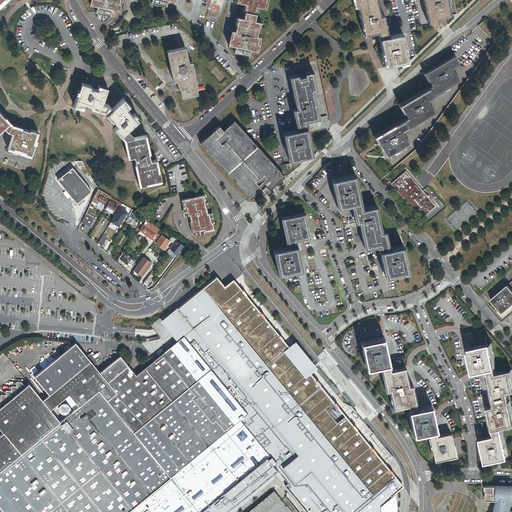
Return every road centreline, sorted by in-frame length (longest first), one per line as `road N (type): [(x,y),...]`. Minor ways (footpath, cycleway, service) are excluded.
road 1 (tertiary): [(0,206),(129,307),(160,297),(245,229)]
road 2 (residential): [(339,143),(498,0)]
road 3 (residential): [(179,139),(329,0)]
road 4 (residential): [(472,476),(462,400),(415,297)]
road 5 (residential): [(72,0),(179,139)]
road 6 (tertiary): [(420,476),(392,427),(319,338)]
road 7 (residential): [(339,143),(448,272)]
road 8 (unknown): [(246,76),(260,133),(278,132),(263,61)]
road 9 (residential): [(296,185),(328,215),(356,310)]
road 10 (tertiary): [(319,338),(259,265),(252,240)]
